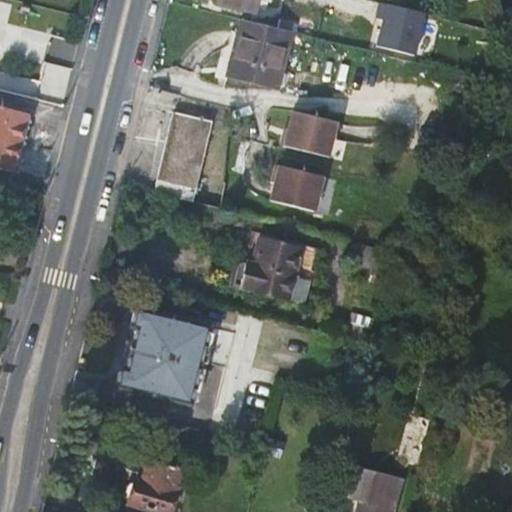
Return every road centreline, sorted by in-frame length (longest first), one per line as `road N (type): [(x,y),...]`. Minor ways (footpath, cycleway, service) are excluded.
road 1 (secondary): [(20,511),(139,0)]
road 2 (secondary): [(117,0),(0,452)]
